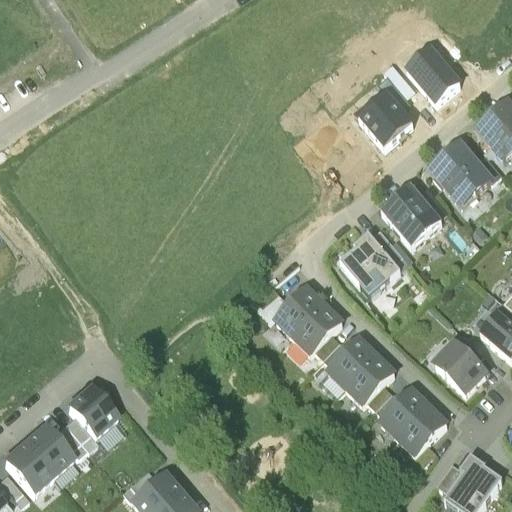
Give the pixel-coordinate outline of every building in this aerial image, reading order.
[(432,55),(403,80),(435,117),(463,92),(432,55)] [(416,99),(392,71),(383,79),(388,85),(406,107),(416,99)] [(406,107),(388,85),(379,93),(387,103),(402,120),(411,112),(406,107)] [(387,103),(359,127),(384,157),(413,133),(402,120),(387,103)] [(511,118),(507,113),(480,137),(504,165),(511,157),(511,118)] [(459,152),(430,177),(459,209),(471,198),(475,203),(491,189),(459,152)] [(409,189),(376,218),(407,252),(440,224),(409,189)] [(369,242),(339,270),(361,294),(375,281),(385,292),(401,278),(369,242)] [(276,329),(293,347),(326,315),(308,298),(276,329)] [(511,323),(498,311),(478,333),(510,361),(511,358),(511,323)] [(343,333),(326,315),(293,347),(310,364),(343,333)] [(458,340),(431,365),(463,400),(490,375),(458,340)] [(329,382),(346,399),(379,366),(362,349),(329,382)] [(396,384),(379,366),(346,399),(363,417),(396,384)] [(94,448),(117,429),(90,397),(67,416),(74,425),(94,448)] [(380,434),(399,451),(431,418),(413,400),(380,434)] [(449,435),(431,418),(399,451),(417,469),(449,435)] [(97,452),(94,448),(74,425),(65,432),(86,458),(88,460),(97,452)] [(77,466),(86,458),(65,432),(55,440),(77,466)] [(25,454),(52,487),(72,470),(44,437),(25,454)] [(4,471),(32,504),(52,487),(25,454),(4,471)] [(438,491),(450,500),(466,478),(455,470),(438,491)] [(474,470),(442,511),(486,511),(502,489),(474,470)] [(156,488),(148,479),(123,501),(131,510),(156,488)] [(23,511),(28,508),(6,482),(0,487),(0,493),(2,495),(15,511),(23,511)] [(173,511),(183,504),(166,485),(134,511),(173,511)] [(0,496),(0,511),(15,511),(2,495),(0,496)]
